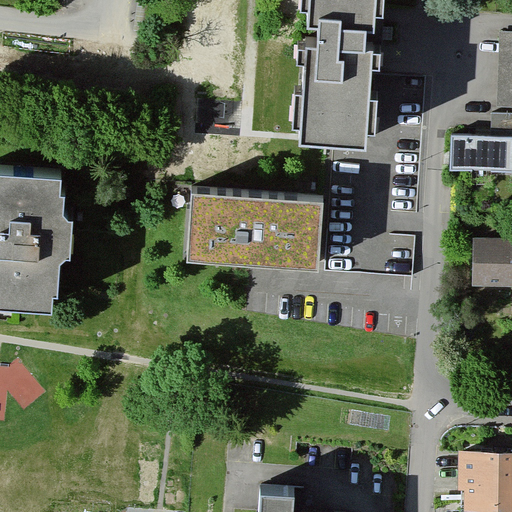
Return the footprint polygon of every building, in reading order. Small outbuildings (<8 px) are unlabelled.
[(294,0),(288,118),(365,122),(371,0),(294,0)] [(511,35),(498,36),(497,111),(511,111),(511,35)] [(511,162),(511,137),(450,136),(449,172),(511,173),(511,162)] [(57,168),(0,165),(0,302),(49,305),(50,288),(57,288),(59,254),(63,247),(67,247),(69,213),(64,213),(59,207),(60,187),(56,187),(57,168)] [(317,197),(187,190),(183,257),(313,264),(317,197)] [(511,240),(469,240),(468,287),(511,288),(511,240)] [(511,511),(511,456),(457,456),(456,511),(511,511)] [(293,511),(287,511),(288,488),(255,485),(252,511),(293,511)]
